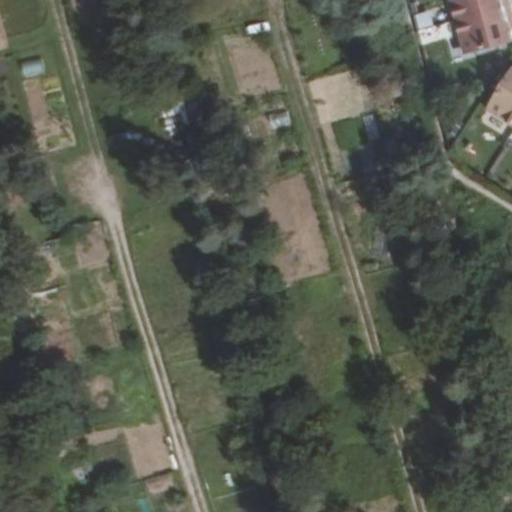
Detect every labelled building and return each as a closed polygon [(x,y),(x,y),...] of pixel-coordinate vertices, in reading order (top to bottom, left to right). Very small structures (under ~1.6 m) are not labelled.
[(451,0),(457,20),(511,6),(509,0),(451,0)] [(511,20),(511,10),(511,6),(457,20),(466,54),(511,41),(511,28),(510,21),(511,20)] [(42,58),(24,62),(28,76),(45,72),(42,58)] [(511,70),(488,108),(511,124),(511,70)] [(188,121),(187,101),(166,102),(167,122),(188,121)]
